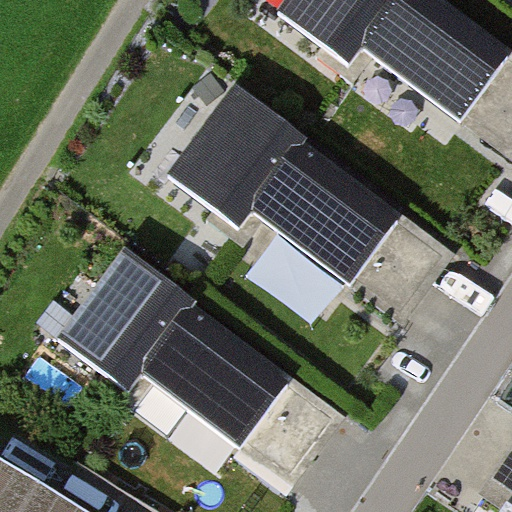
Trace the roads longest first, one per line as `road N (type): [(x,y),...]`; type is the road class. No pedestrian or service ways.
road 1 (track): [(0,235),(143,0)]
road 2 (residential): [(386,511),(511,325)]
